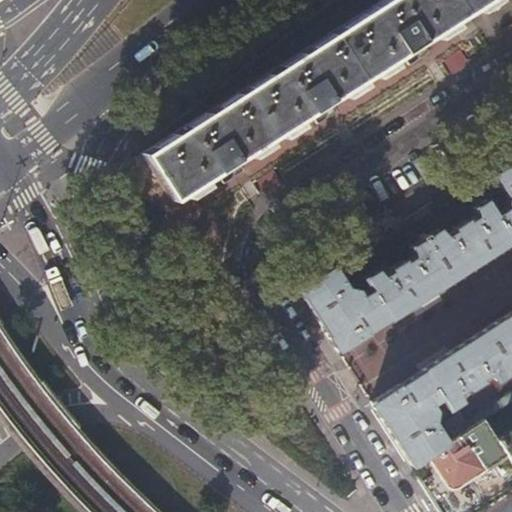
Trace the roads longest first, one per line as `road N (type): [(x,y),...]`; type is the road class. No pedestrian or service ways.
road 1 (residential): [(400,511),(268,299),(261,264),(289,210),(511,68)]
road 2 (primary): [(65,283),(88,163),(153,47)]
road 3 (primary): [(227,458),(105,355),(65,283)]
road 4 (primary): [(136,419),(81,368),(0,263)]
road 5 (primary): [(4,165),(153,47)]
road 6 (primary): [(136,419),(98,412),(59,418),(0,455)]
road 7 (primary): [(92,0),(0,102)]
road 8 (primary): [(65,283),(4,165)]
